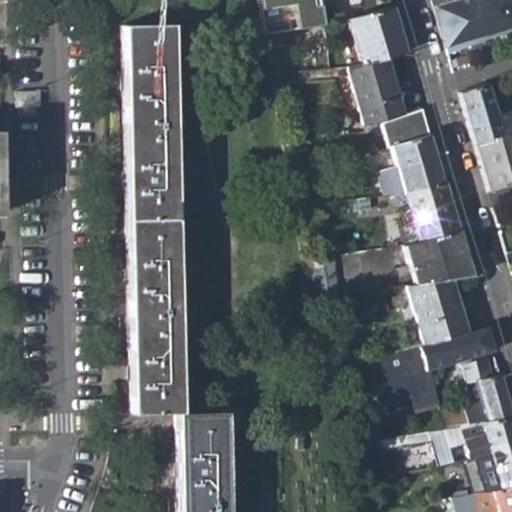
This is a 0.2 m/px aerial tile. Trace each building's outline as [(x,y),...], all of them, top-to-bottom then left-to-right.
[(317,0),(258,0),(260,8),(291,3),(295,29),(322,24),(317,0)] [(511,0),(448,0),(431,6),(445,53),(511,30),(511,0)] [(360,64),(382,56),(402,50),(402,45),(390,6),(346,19),(358,58),(360,64)] [(167,25),(121,27),(128,411),(172,412),(174,511),(222,511),(219,411),(177,411),(167,25)] [(363,125),(399,117),(395,100),(382,56),(360,64),(345,69),(363,125)] [(282,74),(345,69),(360,64),(358,58),(343,57),(310,59),(310,62),(281,64),(282,74)] [(484,82),(456,92),(472,145),(511,131),(511,123),(507,110),(494,114),(484,82)] [(402,193),(441,182),(420,109),(399,117),(380,124),(387,148),(389,147),(396,170),(377,175),(383,197),(394,195),(402,193)] [(485,190),(511,180),(511,131),(472,145),(485,190)] [(416,243),(456,232),(441,182),(402,193),(411,224),(416,243)] [(403,226),(411,224),(402,193),(394,195),(403,226)] [(412,284),(448,278),(468,276),(456,232),(416,243),(402,247),(407,266),(409,274),(412,284)] [(398,277),(409,274),(407,266),(396,269),(398,277)] [(401,286),(419,348),(365,363),(377,405),(409,396),(414,413),(435,407),(428,371),(445,367),(484,356),(482,348),(489,346),(483,328),(463,334),(448,278),(412,284),(401,286)] [(491,354),(489,346),(482,348),(484,356),(491,354)] [(484,425),(510,420),(497,376),(488,378),(483,361),(457,369),(462,386),(471,383),(478,407),(484,425)] [(484,425),(478,407),(437,414),(440,432),(484,425)] [(485,457),(511,448),(511,426),(510,420),(484,425),(440,432),(374,444),(377,461),(411,455),(410,447),(430,444),(438,472),(448,470),(454,468),(449,451),(465,447),(470,464),(486,459),(485,457)] [(486,459),(511,451),(511,448),(485,457),(486,459)] [(471,499),(490,496),(511,489),(511,451),(486,459),(470,464),(462,466),(471,499)] [(511,511),(511,489),(490,496),(471,499),(467,500),(470,511),(511,511)]
